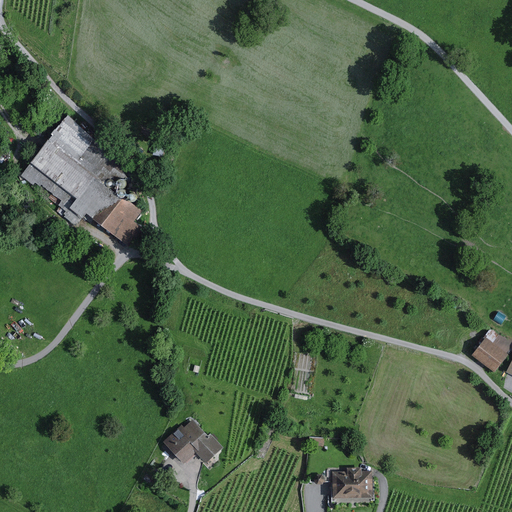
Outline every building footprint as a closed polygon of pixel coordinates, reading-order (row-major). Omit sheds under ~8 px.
[(119,161),(69,116),(23,175),(38,187),(64,205),(57,212),(77,226),(83,218),(91,224),(95,219),(117,192),(107,184),(111,178),(127,176),(119,161)] [(111,186),(112,187),(114,188),(115,188),(117,188),(118,187),(119,186),(119,184),(119,183),(118,182),(118,181),(116,180),(115,179),(114,180),(112,180),(111,181),(111,182),(110,184),(111,185),(111,186)] [(121,187),(122,188),(123,188),(125,188),(126,188),(127,187),(128,186),(128,184),(128,183),(128,182),(127,181),(126,180),(124,180),(123,180),(122,180),(121,181),(120,182),(120,184),(120,185),(121,187)] [(124,197),(125,197),(126,198),(128,198),(129,197),(130,196),(131,195),(132,193),(131,192),(130,190),(129,189),(128,188),(126,188),(125,189),(124,190),(123,191),(122,192),(122,194),(123,195),(124,197)] [(117,192),(95,219),(130,247),(144,230),(135,223),(143,213),(117,192)] [(132,201),(133,202),(135,203),(136,203),(138,202),(139,201),(140,200),(140,198),(140,196),(139,195),(138,194),(136,193),(135,193),(133,194),(132,195),(131,196),(131,197),(131,199),(131,200),(132,201)] [(488,338),(474,356),(496,372),(509,355),(488,338)] [(183,424),(164,443),(185,463),(197,451),(209,462),(224,447),(195,420),(187,428),(183,424)] [(325,438),(311,438),(310,446),(324,447),(325,438)] [(348,472),(333,472),(334,500),(373,499),(373,471),(362,472),(362,468),(347,468),(348,472)]
